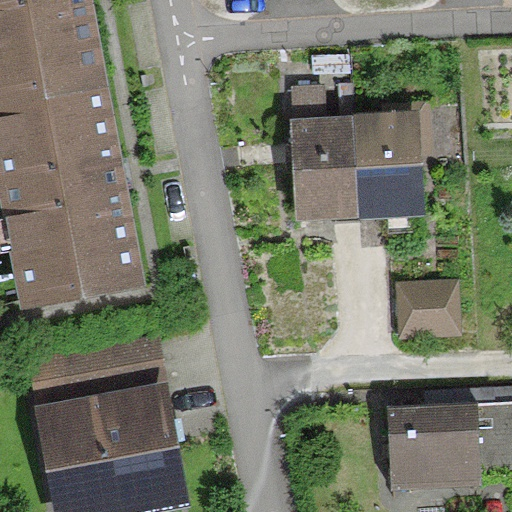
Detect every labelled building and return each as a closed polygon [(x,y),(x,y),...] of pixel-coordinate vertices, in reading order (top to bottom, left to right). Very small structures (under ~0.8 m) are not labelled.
[(90,0),(0,0),(0,120),(110,100),(90,0)] [(110,100),(0,120),(0,203),(22,318),(146,295),(124,176),(110,100)] [(422,164),(422,158),(435,158),(433,105),(385,107),(386,119),(291,125),(292,151),(296,231),(425,224),(422,164)] [(459,281),(396,284),(398,341),(461,339),(459,281)] [(157,336),(29,361),(40,414),(167,389),(157,336)] [(190,511),(176,433),(167,389),(40,414),(36,413),(53,511),(190,511)] [(511,407),(478,409),(481,482),(511,480),(511,407)] [(430,409),(389,411),(392,497),(481,494),(481,482),(478,409),(478,408),(430,409)]
